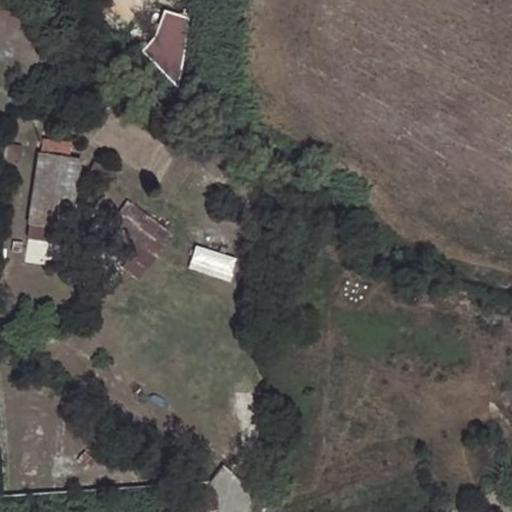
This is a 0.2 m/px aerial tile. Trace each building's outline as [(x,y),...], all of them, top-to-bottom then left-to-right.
[(166,9),(150,65),(181,73),(197,18),(166,9)] [(32,222),(34,222),(72,228),(74,229),(84,168),(82,168),(82,164),(44,158),(43,162),(42,162),(32,222)] [(174,236),(128,204),(102,240),(132,261),(127,268),(143,279),(174,236)] [(72,228),(34,222),(30,239),(70,245),(72,228)] [(199,245),(192,269),(234,280),(241,256),(199,245)]
